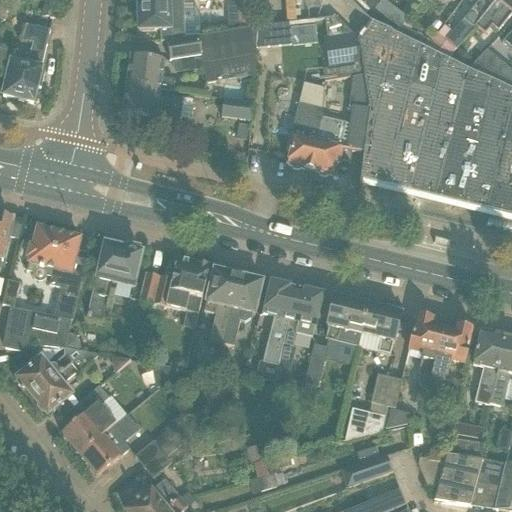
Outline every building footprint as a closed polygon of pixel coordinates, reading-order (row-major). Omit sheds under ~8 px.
[(46,0),(42,16),(54,19),(59,1),(54,0),(46,0)] [(167,43),(183,41),(182,0),(137,0),(138,33),(161,32),(161,44),(166,43),(167,43)] [(198,0),(199,2),(239,1),(239,30),(254,28),(252,0),(198,0)] [(350,0),(350,1),(349,3),(366,20),(373,10),(381,0),(350,0)] [(481,0),(470,14),(463,22),(473,30),(475,27),(479,22),(497,0),(481,0)] [(511,0),(497,0),(479,22),(475,27),(485,35),(505,10),(511,15),(511,0)] [(373,10),(366,20),(370,23),(394,35),(399,29),(373,10)] [(328,70),(322,71),(324,84),(325,84),(338,81),(352,79),(364,77),(358,42),(353,36),(335,19),(324,20),(327,38),(323,38),(323,41),(328,70)] [(431,43),(425,51),(447,62),(455,50),(464,40),(473,30),(463,22),(453,34),(444,27),(431,43)] [(394,35),(370,23),(358,42),(364,77),(369,111),(363,155),(359,184),(511,220),(511,92),(498,86),(467,71),(463,70),(447,62),(425,51),(394,35)] [(257,27),(255,50),(290,46),(288,24),(257,27)] [(41,72),(50,32),(26,27),(22,42),(32,45),(27,68),(11,65),(3,98),(33,105),(36,89),(40,90),(44,73),(41,72)] [(253,77),(255,50),(257,27),(254,28),(239,30),(198,37),(198,38),(183,41),(167,43),(170,63),(173,63),(174,75),(203,70),(206,85),(253,77)] [(511,32),(502,44),(511,53),(511,32)] [(460,51),(452,60),(463,70),(471,61),(460,51)] [(130,58),(126,87),(160,92),(172,94),(173,82),(161,80),(164,62),(130,58)] [(290,153),(287,167),(309,172),(321,124),(321,114),(321,111),(323,90),(303,86),(298,106),(296,114),(287,152),(290,153)] [(160,92),(126,87),(122,117),(150,121),(149,130),(178,135),(182,100),(159,97),(160,92)] [(247,88),(244,103),(252,104),(253,91),(253,89),(247,88)] [(224,101),(221,119),(250,122),(252,104),(244,103),(231,102),(224,101)] [(321,124),(309,172),(331,177),(335,164),(338,164),(341,152),(363,155),(369,111),(351,109),(349,125),(345,125),(335,122),(336,116),(321,114),(321,124)] [(0,261),(2,262),(12,223),(0,219),(0,261)] [(12,225),(9,238),(18,241),(21,227),(12,225)] [(30,248),(27,260),(30,260),(29,264),(53,270),(51,279),(49,288),(66,292),(64,297),(67,298),(76,300),(77,301),(83,277),(71,274),(77,252),(80,241),(37,230),(32,249),(30,248)] [(105,246),(87,318),(101,322),(110,285),(133,290),(141,255),(138,254),(138,252),(127,249),(127,252),(105,246)] [(158,279),(152,306),(164,309),(186,314),(182,329),(194,332),(199,314),(209,271),(209,268),(177,261),(172,282),(158,279)] [(213,272),(203,314),(215,317),(209,343),(220,346),(226,329),(238,278),(213,272)] [(145,276),(139,303),(152,306),(158,279),(145,276)] [(226,329),(220,346),(233,349),(239,323),(244,325),(250,321),(251,315),(255,316),(262,284),(238,278),(226,329)] [(71,322),(13,310),(19,286),(8,283),(2,307),(13,310),(5,351),(22,355),(31,347),(41,349),(64,352),(65,352),(65,351),(67,340),(68,336),(71,322)] [(263,316),(274,318),(263,365),(278,368),(296,291),(271,285),(263,316)] [(296,291),(278,368),(273,387),(273,388),(286,391),(295,350),(292,349),(295,336),(312,339),(322,297),(296,291)] [(360,338),(368,307),(334,298),(326,330),(328,330),(325,342),(337,345),(337,344),(357,349),(360,338)] [(401,315),(368,307),(360,338),(381,343),(377,355),(390,358),(393,346),(394,346),(401,315)] [(431,380),(443,331),(432,328),(434,323),(417,318),(408,352),(423,356),(422,363),(423,363),(420,377),(431,380)] [(443,331),(431,380),(442,383),(446,368),(447,369),(449,362),(464,366),(472,332),(455,328),(454,333),(443,331)] [(489,407),(505,340),(480,334),(472,368),(482,370),(474,405),(488,409),(489,407)] [(67,340),(65,351),(80,354),(81,347),(75,338),(68,336),(67,340)] [(511,341),(505,340),(489,407),(501,410),(502,410),(510,381),(511,377),(511,341)] [(313,347),(304,386),(317,389),(327,350),(313,347)] [(16,382),(16,387),(20,393),(25,393),(31,400),(70,367),(85,355),(80,354),(65,351),(65,352),(64,352),(64,358),(49,370),(40,361),(39,360),(29,368),(30,370),(29,370),(16,381),(16,382)] [(221,354),(216,376),(226,378),(231,357),(221,354)] [(70,367),(31,400),(37,406),(36,412),(40,417),(46,418),(47,419),(56,411),(63,419),(73,411),(67,403),(73,398),(63,387),(99,357),(85,355),(70,367)] [(111,359),(110,364),(113,371),(116,375),(131,363),(111,359)] [(178,360),(173,364),(175,371),(181,372),(185,367),(183,362),(178,360)] [(196,367),(194,376),(208,379),(210,370),(196,367)] [(180,373),(153,368),(158,390),(180,373)] [(6,370),(0,375),(0,380),(8,389),(16,383),(6,370)] [(181,373),(176,389),(192,394),(196,378),(194,377),(181,373)] [(382,409),(390,381),(377,378),(369,406),(382,409)] [(390,381),(382,409),(395,413),(402,384),(390,381)] [(84,417),(61,436),(69,446),(69,450),(73,455),(77,456),(79,457),(103,438),(102,437),(115,427),(99,408),(108,401),(98,390),(76,408),(84,417)] [(300,409),(309,411),(313,393),(304,391),(300,409)] [(352,412),(345,443),(381,435),(384,420),(352,412)] [(115,427),(103,438),(79,457),(96,479),(129,452),(124,445),(128,442),(115,427)] [(170,429),(154,443),(167,458),(183,445),(170,429)] [(468,429),(466,440),(480,442),(482,432),(468,429)] [(444,464),(437,491),(434,503),(482,510),(488,486),(477,484),(476,484),(483,462),(476,461),(480,446),(451,442),(444,464)] [(142,471),(161,455),(152,444),(133,459),(142,471)] [(252,465),(273,460),(269,445),(245,451),(248,466),(252,465)] [(397,454),(367,464),(373,482),(403,472),(397,454)] [(170,466),(161,455),(142,471),(151,481),(170,466)] [(276,476),(273,460),(252,465),(256,481),(274,476),(276,476)] [(437,491),(444,464),(419,460),(418,468),(426,488),(437,491)] [(483,462),(477,484),(488,486),(499,488),(505,465),(483,462)] [(488,486),(482,510),(495,511),(511,511),(511,466),(505,465),(499,488),(488,486)] [(274,476),(256,481),(249,483),(252,496),(277,489),(274,476)] [(136,505),(127,511),(165,511),(179,501),(164,483),(150,494),(146,488),(133,499),(138,504),(136,505)] [(399,491),(349,511),(392,511),(405,507),(399,491)] [(179,501),(165,511),(183,511),(186,510),(179,501)]
